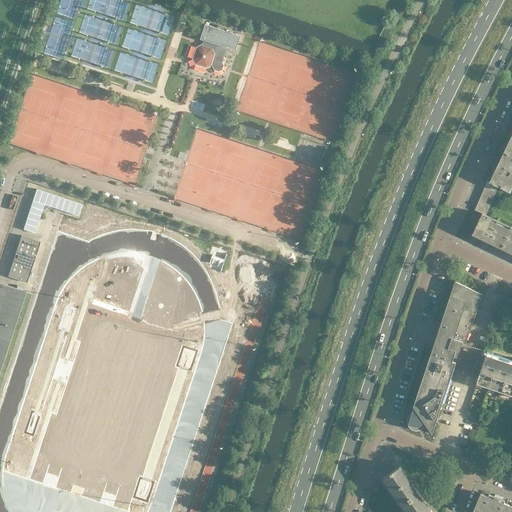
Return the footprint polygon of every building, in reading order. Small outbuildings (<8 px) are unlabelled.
[(204,40),(227,48),(235,51),(240,36),(206,24),(201,39),(204,40)] [(227,48),(204,40),(202,44),(196,47),(192,59),(195,64),(206,68),(212,65),(214,70),(219,71),(222,70),(224,65),(222,62),(227,48)] [(511,134),(503,152),(511,156),(511,134)] [(511,156),(503,152),(490,181),(489,182),(498,186),(510,192),(511,188),(511,156)] [(487,180),(485,187),(496,192),(498,186),(489,182),(490,181),(487,180)] [(485,187),(482,193),(493,197),(496,192),(485,187)] [(36,189),(23,229),(34,233),(39,218),(42,211),(50,207),(56,208),(78,216),(82,204),(36,189)] [(482,193),(480,198),(491,203),(493,197),(482,193)] [(480,198),(477,204),(489,209),(491,203),(480,198)] [(475,209),(482,213),(486,215),(489,209),(477,204),(475,209)] [(482,213),(472,234),(487,241),(497,220),(486,215),(482,213)] [(511,227),(497,220),(487,241),(502,248),(511,227)] [(511,227),(502,248),(511,253),(511,227)] [(21,235),(14,254),(17,255),(16,259),(14,258),(13,258),(7,277),(26,283),(31,267),(30,263),(31,260),(33,261),(40,242),(21,235)] [(433,347),(431,354),(456,363),(459,363),(457,369),(479,377),(487,352),(470,346),(462,343),(463,342),(466,343),(482,294),(455,281),(441,323),(440,323),(432,347),(433,347)] [(0,282),(0,368),(26,291),(0,282)] [(511,358),(488,351),(477,383),(511,394),(511,358)] [(433,433),(456,363),(431,354),(414,406),(414,407),(414,406),(416,407),(414,411),(412,412),(410,413),(409,415),(408,419),(408,422),(409,425),(411,428),(413,429),(414,430),(416,430),(419,430),(420,429),(423,428),(424,427),(425,425),(426,424),(433,433)] [(48,397),(63,400),(66,382),(51,380),(48,397)] [(383,477),(383,478),(393,491),(402,505),(420,493),(416,488),(410,479),(400,465),(383,477)] [(90,500),(103,502),(105,493),(91,491),(90,500)] [(420,493),(402,505),(407,511),(433,511),(429,506),(420,493)] [(473,511),(474,511),(475,511),(476,511),(508,511),(511,506),(499,501),(500,499),(495,497),(494,499),(481,493),(475,509),(474,508),(473,511)]
